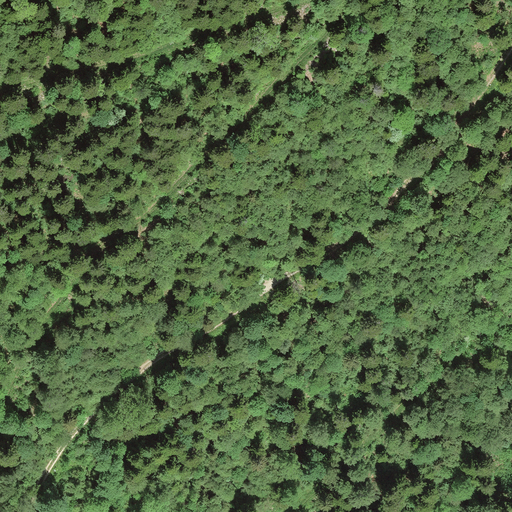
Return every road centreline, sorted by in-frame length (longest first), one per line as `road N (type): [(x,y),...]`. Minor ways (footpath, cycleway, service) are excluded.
road 1 (track): [(25,511),(52,463),(112,389),(345,243),(426,166),(511,48)]
road 2 (track): [(296,511),(511,312)]
